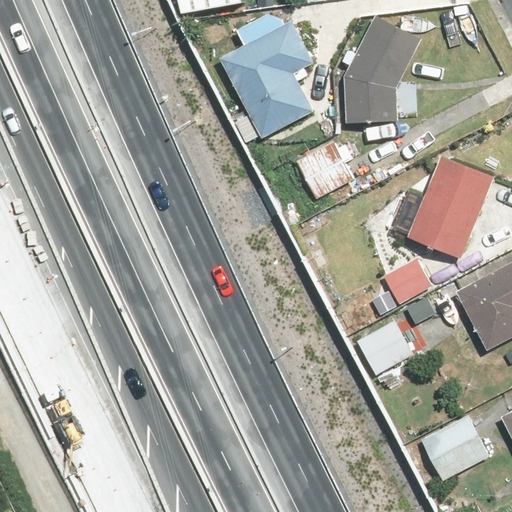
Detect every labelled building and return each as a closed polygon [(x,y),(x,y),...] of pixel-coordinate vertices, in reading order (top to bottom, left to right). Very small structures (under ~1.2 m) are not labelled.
[(353,123),(402,122),(402,118),(419,118),(419,82),(405,82),(428,39),(383,15),(363,55),(354,50),(343,73),(352,77),(353,123)] [(298,73),(319,63),(298,21),(227,56),(266,135),(316,110),(298,73)] [(357,180),(335,143),(302,162),(324,199),(357,180)] [(467,259),(498,179),(445,159),(414,239),(467,259)] [(384,316),(405,305),(437,288),(421,259),(390,276),(396,288),(375,299),(384,316)] [(511,266),(463,292),(494,352),(511,342),(511,266)] [(419,356),(401,321),(361,342),(379,377),(419,356)] [(426,442),(447,481),(494,455),(473,416),(426,442)]
